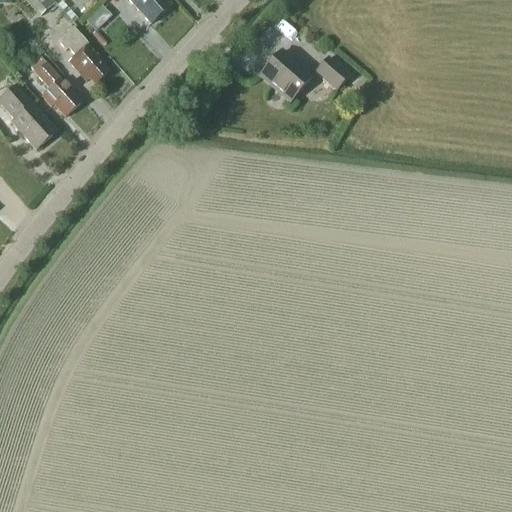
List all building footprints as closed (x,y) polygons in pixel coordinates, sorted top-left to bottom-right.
[(21,0),(39,19),(54,6),(49,0),(21,0)] [(125,0),(150,27),(150,26),(170,8),(162,0),(125,0)] [(100,28),(92,20),(86,25),(95,34),(100,28)] [(72,30),(57,44),(66,53),(67,51),(74,59),(68,64),(85,84),(89,82),(94,88),(107,76),(102,70),(105,67),(72,30)] [(280,55),(259,79),(289,105),(310,81),(280,55)] [(29,69),(34,75),(45,66),(39,60),(29,69)] [(313,77),(334,96),(348,80),(327,61),(313,77)] [(60,82),(45,66),(34,75),(34,76),(49,92),(41,99),(50,110),(53,108),(64,121),(81,105),(60,82)] [(0,101),(0,107),(14,123),(11,126),(35,153),(56,135),(15,88),(0,101)]
